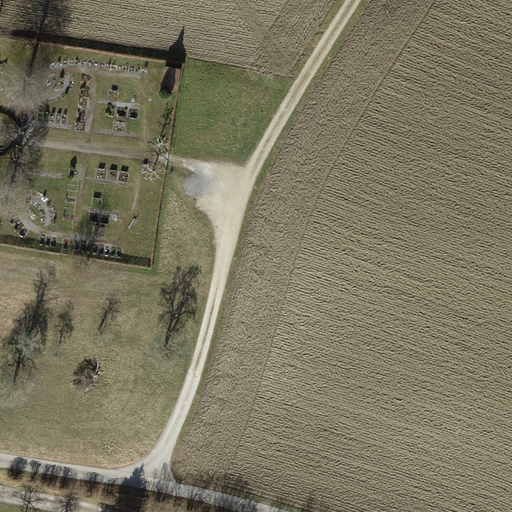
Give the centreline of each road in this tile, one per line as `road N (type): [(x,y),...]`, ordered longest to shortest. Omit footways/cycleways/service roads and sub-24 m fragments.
road 1 (track): [(150,474),(194,384),(253,169),(361,0)]
road 2 (track): [(0,459),(150,474),(289,511)]
